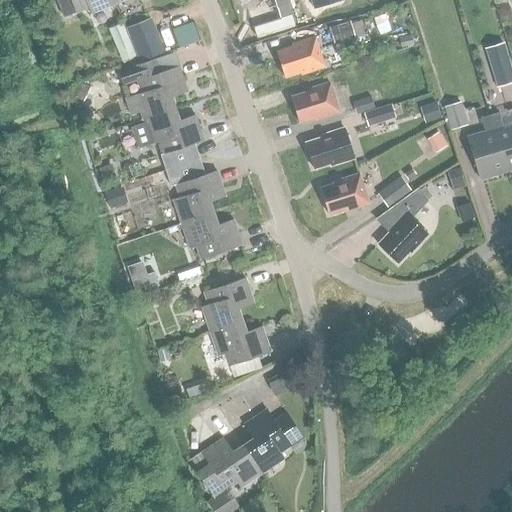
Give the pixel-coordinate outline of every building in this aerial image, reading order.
[(54,0),(62,18),(76,12),(78,15),(113,1),(113,0),(54,0)] [(341,0),(309,0),(313,9),(342,0),(341,0)] [(140,62),(166,52),(152,18),(127,28),(138,56),(140,62)] [(176,27),(181,44),(201,38),(196,21),(176,27)] [(335,43),(355,38),(350,21),(330,27),(335,43)] [(123,23),(109,28),(122,63),(137,57),(123,23)] [(399,37),(401,48),(413,46),(410,35),(399,37)] [(324,68),(314,37),(291,45),(292,47),(276,52),(284,78),(300,73),(301,75),(324,68)] [(511,82),(511,71),(503,43),(485,49),(497,87),(511,82)] [(178,66),(162,72),(157,58),(118,71),(123,87),(137,82),(141,93),(123,99),(129,117),(141,113),(143,120),(175,109),(171,98),(187,92),(178,66)] [(88,95),(91,88),(80,83),(77,90),(88,95)] [(339,113),(329,83),(306,90),(306,92),(291,97),(299,124),(315,119),(316,121),(339,113)] [(371,98),(352,103),(356,114),(364,112),(374,109),(371,98)] [(461,102),(444,107),(451,130),(467,125),(461,102)] [(435,103),(420,108),(425,123),(440,118),(435,103)] [(399,127),(393,104),(374,109),(364,112),(368,125),(383,120),(386,131),(399,127)] [(511,108),(489,115),(506,170),(511,168),(511,108)] [(179,120),(175,109),(143,120),(144,123),(131,127),(138,149),(157,142),(162,155),(203,141),(195,115),(179,120)] [(506,170),(489,115),(480,118),(485,133),(467,139),(479,178),(506,170)] [(354,159),(344,129),(321,136),(321,138),(305,143),(314,169),(330,164),(330,166),(354,159)] [(437,131),(426,138),(435,152),(446,146),(437,131)] [(111,166),(99,169),(102,181),(114,177),(111,166)] [(412,168),(403,173),(407,180),(416,174),(412,168)] [(446,172),(449,181),(462,177),(459,168),(446,172)] [(173,200),(181,224),(213,213),(210,202),(225,197),(217,171),(175,185),(179,198),(173,200)] [(403,173),(379,189),(389,204),(413,188),(407,180),(403,173)] [(369,205),(359,174),(335,182),(336,184),(320,189),(329,215),(344,210),(345,212),(369,205)] [(418,186),(392,205),(403,215),(388,231),(389,233),(378,245),(398,264),(409,252),(411,253),(428,235),(411,220),(428,201),(427,200),(421,190),(418,186)] [(424,187),(421,190),(427,200),(431,197),(424,187)] [(122,188),(104,194),(109,209),(127,203),(122,188)] [(469,203),(455,207),(460,223),(474,219),(469,203)] [(217,225),(213,213),(181,224),(189,249),(195,247),(200,259),(241,245),(233,220),(217,225)] [(146,275),(131,281),(136,294),(158,286),(153,273),(146,275)] [(201,307),(209,331),(242,321),(238,309),(254,304),(245,278),(203,292),(208,305),(201,307)] [(246,332),(242,321),(209,331),(218,356),(224,354),(228,367),(270,353),(261,327),(246,332)] [(167,349),(157,351),(159,362),(169,360),(167,349)] [(212,391),(209,382),(193,388),(185,391),(188,400),(212,391)] [(243,445),(262,474),(283,459),(279,454),(303,438),(286,413),(274,421),(266,410),(244,425),(253,439),(243,445)] [(262,474),(243,445),(233,452),(223,438),(201,453),(208,465),(196,473),(213,498),(207,502),(213,511),(231,511),(238,507),(226,489),(236,482),(240,488),(262,474)]
